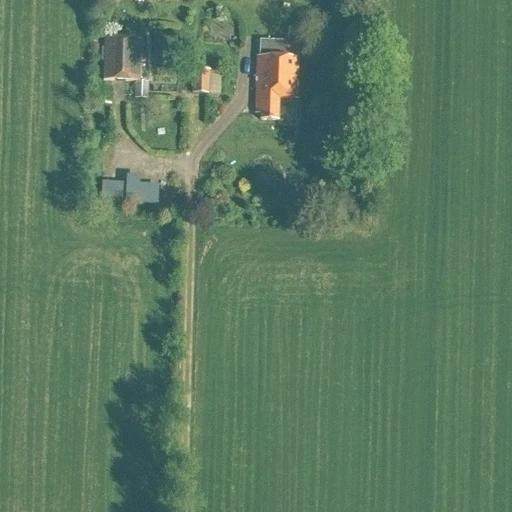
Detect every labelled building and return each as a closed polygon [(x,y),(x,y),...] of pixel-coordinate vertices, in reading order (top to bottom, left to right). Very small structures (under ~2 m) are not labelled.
[(139,84),(140,42),(104,40),(103,82),(139,84)] [(258,42),(257,58),(255,116),(260,116),(260,122),(277,123),(278,101),(297,101),(299,43),(258,42)] [(192,70),(191,95),(219,97),(220,72),(192,70)] [(147,101),(147,84),(134,84),(134,101),(147,101)] [(107,202),(155,204),(156,183),(108,182),(107,202)]
